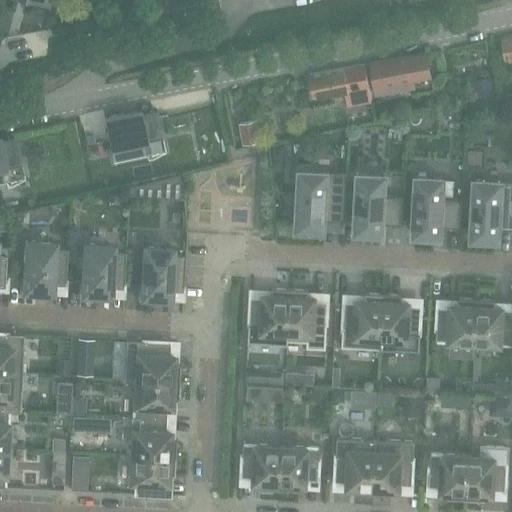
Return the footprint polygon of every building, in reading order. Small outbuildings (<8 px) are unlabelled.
[(505,59),(511,57),(511,34),(501,37),(505,59)] [(407,56),(370,63),(375,85),(375,87),(377,95),(414,88),(412,79),(411,72),(428,68),(428,66),(426,55),(425,53),(407,56)] [(364,65),(308,75),(312,97),(345,91),(348,106),(371,102),(364,65)] [(496,95),(493,76),(471,81),(475,99),(496,95)] [(156,111),(141,114),(140,110),(132,111),(133,113),(125,115),(125,113),(105,117),(112,154),(163,143),(156,111)] [(257,119),(241,122),(245,142),(261,139),(257,119)] [(16,137),(1,140),(0,137),(0,174),(23,170),(16,137)] [(40,147),(25,151),(28,165),(43,161),(40,147)] [(468,150),(467,164),(482,164),(482,151),(468,150)] [(300,170),(297,227),(323,228),(323,220),(344,221),(347,173),(300,170)] [(359,173),(356,230),(381,231),(381,223),(402,224),(404,196),(383,195),(384,174),(359,173)] [(182,199),(180,175),(129,187),(128,196),(182,199)] [(417,176),(414,233),(439,234),(440,226),(461,227),(462,199),(441,198),(442,178),(417,176)] [(511,181),(475,179),(472,236),(498,237),(498,229),(511,229),(511,181)] [(14,212),(13,221),(22,222),(23,213),(14,212)] [(172,213),(171,222),(180,223),(181,213),(172,213)] [(116,236),(115,251),(126,251),(127,237),(116,236)] [(54,247),(54,242),(27,241),(25,278),(21,278),(20,294),(36,295),(36,290),(52,291),(52,285),(66,286),(68,248),(54,247)] [(0,283),(7,283),(9,245),(0,244),(0,283)] [(112,245),(85,244),(83,281),(79,281),(78,297),(94,298),(94,293),(110,294),(110,289),(124,289),(126,251),(115,251),(112,251),(112,245)] [(172,248),(145,247),(143,284),(139,284),(138,300),(154,301),(154,297),(169,297),(170,292),(183,292),(185,255),(172,254),(172,248)] [(248,342),(286,344),(290,289),(272,288),(271,294),(263,293),(263,297),(250,297),(248,342)] [(307,290),(290,289),(288,342),(313,342),(312,350),(325,351),(328,301),(315,300),(315,296),(307,296),(307,290)] [(341,346),(380,348),(383,294),(365,293),(365,299),(357,298),(356,302),(344,302),(341,346)] [(383,294),(380,348),(419,350),(421,306),(409,305),(409,301),(401,301),(401,295),(383,294)] [(436,340),(474,342),(476,298),(459,297),(458,303),(450,303),(450,307),(437,306),(436,340)] [(476,298),(474,342),(511,343),(511,310),(502,310),(502,306),(494,305),(494,299),(476,298)] [(0,371),(22,373),(24,334),(0,332),(0,371)] [(126,339),(124,378),(179,381),(180,363),(174,362),(174,354),(170,354),(171,341),(126,339)] [(79,340),(78,355),(94,356),(95,341),(79,340)] [(58,359),(56,374),(68,375),(69,360),(58,359)] [(79,361),(78,374),(92,375),(93,361),(79,361)] [(333,367),(332,386),(339,387),(340,367),(333,367)] [(0,409),(20,411),(22,373),(0,371),(0,409)] [(270,371),(270,384),(284,385),(284,372),(270,371)] [(286,372),(286,383),(303,384),(304,373),(286,372)] [(427,376),(426,390),(439,391),(440,377),(427,376)] [(380,377),(379,389),(390,389),(391,381),(387,377),(380,377)] [(413,381),(412,390),(423,390),(424,378),(417,377),(413,381)] [(135,379),(133,416),(167,418),(167,406),(171,406),(172,398),(178,399),(179,381),(124,378),(124,379),(135,379)] [(247,387),(247,398),(262,399),(262,387),(247,387)] [(315,387),(314,401),(327,401),(328,388),(315,387)] [(333,389),(332,401),(344,402),(344,399),(345,389),(333,389)] [(403,395),(402,416),(419,417),(420,396),(403,395)] [(511,396),(490,395),(490,415),(511,416),(511,396)] [(56,399),(55,413),(71,414),(72,400),(56,399)] [(72,400),(72,413),(85,414),(86,401),(72,400)] [(0,447),(7,448),(9,411),(20,411),(0,409),(0,447)] [(72,415),(72,429),(85,429),(86,416),(72,415)] [(167,418),(138,417),(138,422),(132,423),(131,450),(176,451),(176,424),(167,424),(167,418)] [(355,493),(372,494),(376,439),(337,437),(334,482),(347,483),(347,487),(355,487),(355,493)] [(52,438),(52,450),(64,451),(64,438),(52,438)] [(376,439),(372,494),(391,495),(391,489),(399,489),(399,485),(412,486),(414,441),(376,439)] [(261,488),(279,489),(282,446),(243,444),(241,477),(254,478),(253,482),(262,482),(261,488)] [(466,493),(466,499),(484,500),(484,497),(485,494),(493,494),(493,490),(506,491),(507,463),(507,457),(508,445),(480,444),(479,456),(468,455),(466,493)] [(282,446),(279,489),(297,490),(298,484),(306,485),(306,481),(319,481),(320,448),(282,446)] [(52,451),(52,462),(65,463),(65,451),(52,451)] [(430,453),(428,487),(441,487),(441,491),(449,492),(448,498),(466,499),(466,493),(468,455),(430,453)] [(174,475),(175,457),(131,454),(130,480),(135,481),(135,493),(163,495),(163,482),(167,482),(168,474),(174,475)] [(72,467),(72,473),(83,474),(89,468),(89,456),(73,455),(72,467)]
